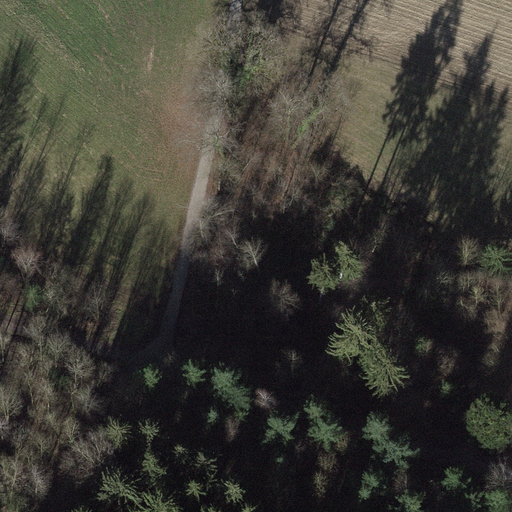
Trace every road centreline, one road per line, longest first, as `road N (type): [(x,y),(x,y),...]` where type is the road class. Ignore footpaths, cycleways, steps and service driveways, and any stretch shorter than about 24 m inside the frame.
road 1 (track): [(511,477),(0,320)]
road 2 (track): [(237,0),(160,368)]
